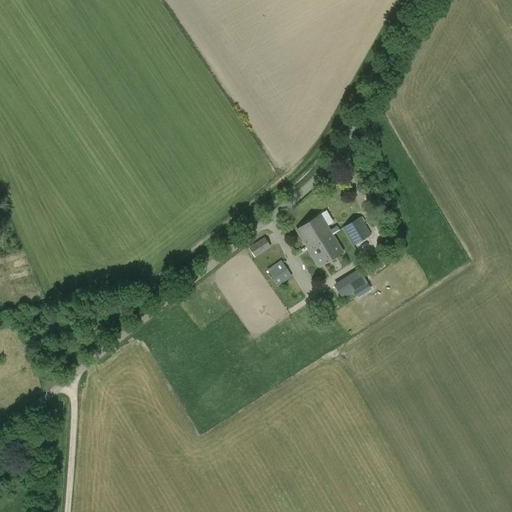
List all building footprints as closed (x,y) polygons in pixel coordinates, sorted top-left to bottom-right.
[(321,214),(295,230),(306,247),(318,267),(343,252),(332,234),(339,230),(337,227),(330,230),(321,214)] [(360,217),(342,228),(353,246),(371,235),(360,217)] [(264,237),(248,247),(254,257),(271,247),(270,245),(265,239),(264,237)] [(281,260),(267,270),(278,286),(292,276),(281,260)] [(33,264),(6,271),(8,276),(34,269),(33,264)] [(18,278),(36,274),(35,270),(17,274),(18,278)] [(360,271),(335,286),(343,299),(344,298),(367,283),(360,271)] [(25,303),(17,282),(8,286),(16,306),(25,303)]
